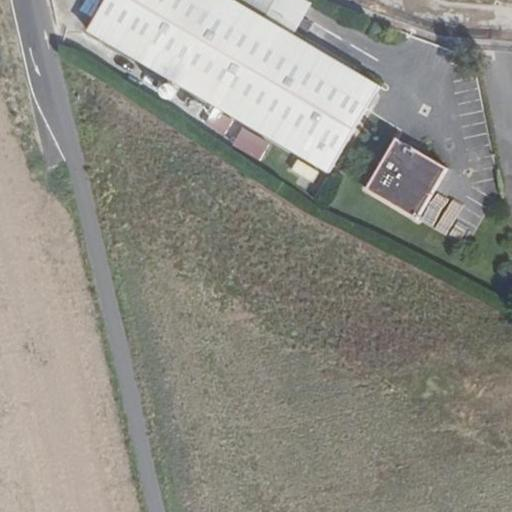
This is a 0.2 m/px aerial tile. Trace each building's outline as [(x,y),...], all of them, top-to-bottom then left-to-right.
[(290,26),(267,12),(245,0),(102,0),(91,19),(336,161),(382,79),(290,26)] [(274,0),(267,12),(290,26),(306,0),(274,0)] [(212,114),(229,124),(237,109),(220,100),(212,114)] [(453,157),(403,128),(374,179),(424,206),(453,157)] [(436,228),(450,235),(469,199),(454,192),(436,228)]
